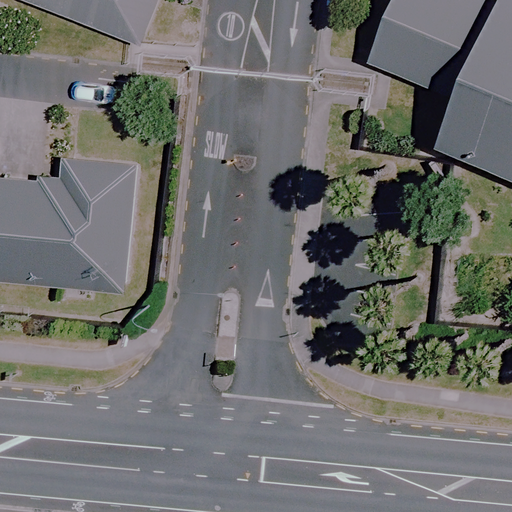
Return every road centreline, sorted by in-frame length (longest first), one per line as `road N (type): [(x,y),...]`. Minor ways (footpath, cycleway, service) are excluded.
road 1 (residential): [(219,454),(267,0)]
road 2 (secondary): [(511,493),(375,468),(219,454)]
road 3 (secondary): [(219,454),(136,459),(0,446)]
road 4 (residential): [(0,74),(120,89)]
